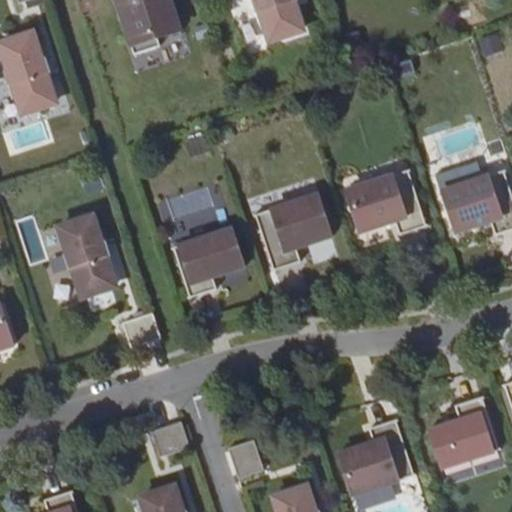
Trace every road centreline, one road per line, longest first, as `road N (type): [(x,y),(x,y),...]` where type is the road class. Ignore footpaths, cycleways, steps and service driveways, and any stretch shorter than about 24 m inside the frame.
road 1 (residential): [(511,315),(400,338),(259,351),(186,376)]
road 2 (residential): [(186,376),(0,440)]
road 3 (residential): [(186,376),(232,511)]
